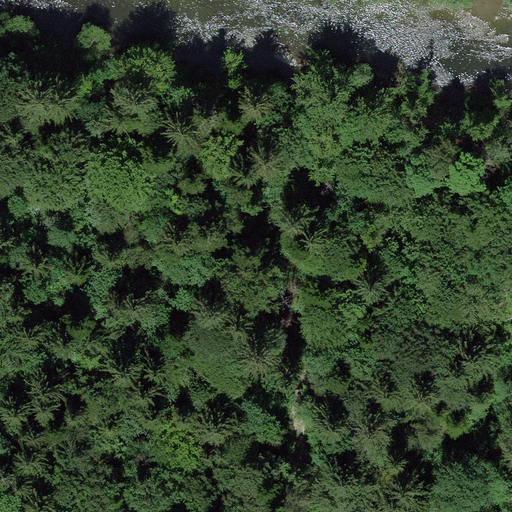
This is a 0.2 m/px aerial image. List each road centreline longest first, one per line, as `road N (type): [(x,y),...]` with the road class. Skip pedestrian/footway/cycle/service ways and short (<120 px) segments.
road 1 (track): [(361,137),(451,210),(474,265),(465,304),(437,338),(348,351),(307,382),(292,415),(296,511)]
road 2 (track): [(361,137),(288,122),(107,132),(0,105)]
